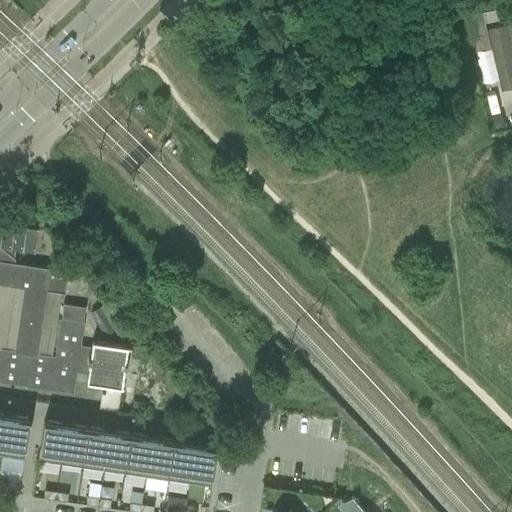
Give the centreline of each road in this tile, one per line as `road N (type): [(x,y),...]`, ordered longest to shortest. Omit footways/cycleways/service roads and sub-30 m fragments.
road 1 (tertiary): [(0,143),(144,0)]
road 2 (tertiary): [(105,0),(0,105)]
